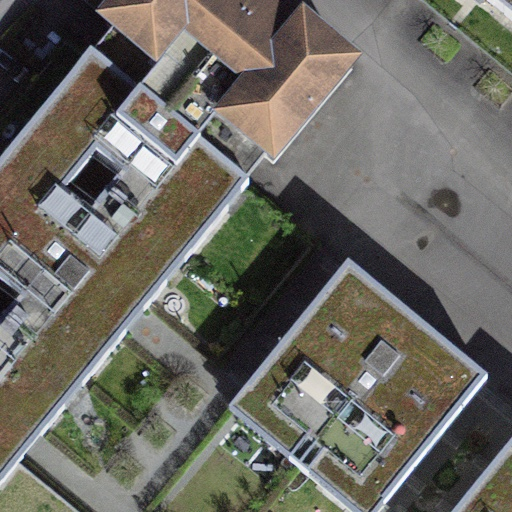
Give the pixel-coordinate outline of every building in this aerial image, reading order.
[(127,0),(106,25),(274,163),(353,69),(269,0),(127,0)] [(91,54),(0,165),(0,190),(146,310),(249,184),(91,54)] [(0,438),(24,458),(36,443),(146,310),(0,190),(0,438)] [(380,511),(482,389),(349,280),(229,425),(335,511),(380,511)] [(0,486),(24,458),(0,438),(0,486)] [(511,511),(511,459),(470,511),(511,511)]
